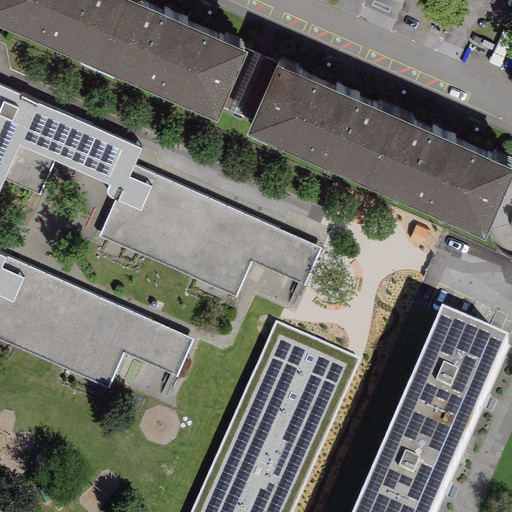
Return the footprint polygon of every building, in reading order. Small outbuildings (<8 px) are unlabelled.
[(0,0),(0,18),(100,62),(127,0),(0,0)] [(148,0),(127,0),(100,62),(219,114),(250,44),(148,0)] [(367,179),(398,109),(279,57),(248,127),(367,179)] [(305,287),(323,247),(135,165),(141,150),(0,87),(0,340),(107,388),(123,353),(177,376),(193,340),(0,255),(0,191),(5,181),(39,196),(55,161),(108,185),(106,191),(105,194),(106,196),(109,198),(114,201),(98,237),(236,297),(251,263),(305,287)] [(511,158),(398,109),(367,179),(487,231),(511,173),(511,158)] [(433,511),(510,333),(441,304),(351,511),(433,511)] [(292,511),(361,357),(274,319),(188,511),(292,511)]
